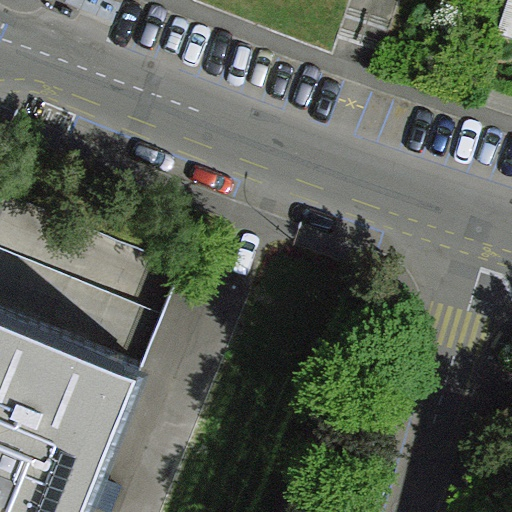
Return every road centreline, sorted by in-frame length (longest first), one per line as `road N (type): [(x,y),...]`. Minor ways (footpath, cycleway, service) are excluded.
road 1 (residential): [(494,223),(0,41)]
road 2 (residential): [(409,511),(494,223)]
